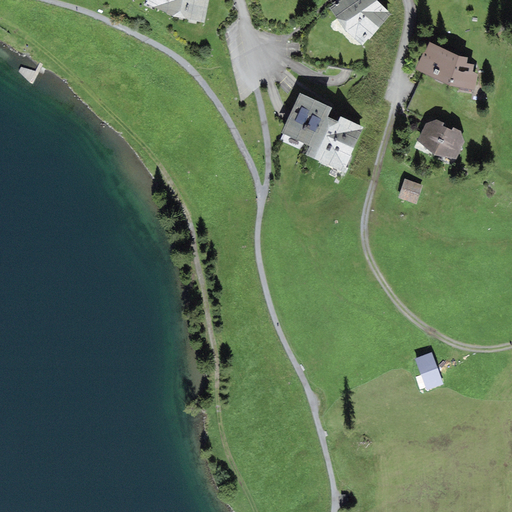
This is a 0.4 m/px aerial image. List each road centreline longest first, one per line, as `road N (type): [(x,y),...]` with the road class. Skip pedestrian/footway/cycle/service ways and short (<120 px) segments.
road 1 (track): [(0,22),(77,78),(121,123),(160,164),(189,216),(218,351),(221,418),(256,511)]
road 2 (track): [(394,97),(363,228),(370,260),(402,308),(434,334),(480,349),(511,345)]
road 3 (track): [(262,200),(236,131),(177,57),(89,12),(45,0)]
road 4 (residential): [(239,0),(269,141),(262,200)]
